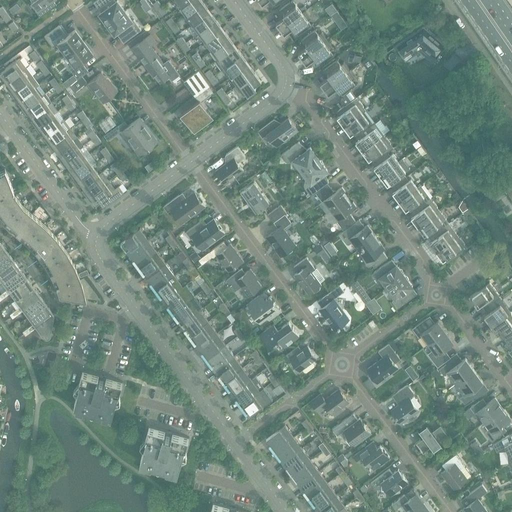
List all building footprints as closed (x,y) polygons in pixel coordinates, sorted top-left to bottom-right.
[(29,0),(36,9),(34,11),(39,17),(56,5),(52,0),(29,0)] [(116,0),(115,1),(114,0),(96,0),(94,2),(101,11),(99,13),(107,23),(125,10),(117,0),(116,0)] [(157,0),(152,4),(157,9),(162,6),(157,0)] [(187,0),(179,6),(186,15),(203,2),(202,0),(187,0)] [(276,23),(280,28),(302,12),(293,0),(291,0),(279,9),(284,17),(276,23)] [(13,12),(21,6),(17,2),(9,7),(13,12)] [(186,15),(192,24),(210,11),(203,2),(186,15)] [(162,6),(157,9),(157,10),(157,9),(162,15),(167,12),(163,6),(162,6)] [(132,20),(125,10),(107,23),(115,34),(116,32),(123,42),(141,29),(134,19),(132,20)] [(305,10),(302,12),(280,28),(284,34),(293,28),(298,35),(312,25),(308,20),(311,18),(305,10)] [(192,24),(199,32),(216,19),(210,11),(192,24)] [(337,11),(331,15),(334,20),(340,16),(337,11)] [(10,19),(6,13),(1,16),(5,23),(10,19)] [(166,21),(170,26),(175,23),(171,17),(166,21)] [(199,32),(205,41),(223,28),(216,19),(199,32)] [(18,28),(12,21),(8,25),(13,32),(18,28)] [(180,29),(175,23),(170,26),(175,33),(180,29)] [(57,43),(65,54),(83,41),(74,30),(66,36),(59,25),(44,36),(52,47),(57,43)] [(423,26),(395,46),(402,57),(420,45),(424,48),(421,52),(433,61),(436,57),(444,46),(433,37),(436,35),(432,29),(429,31),(423,26)] [(205,41),(211,50),(229,37),(223,28),(205,41)] [(298,53),(302,58),(327,40),(322,32),(318,34),(315,29),(301,39),(306,47),(298,53)] [(150,35),(132,48),(150,73),(152,71),(160,82),(168,76),(171,81),(180,75),(169,59),(166,61),(163,63),(150,46),(155,42),(150,35)] [(176,40),(180,46),(186,42),(181,36),(176,40)] [(211,50),(218,58),(236,45),(229,37),(211,50)] [(333,48),(327,40),(302,58),(306,64),(315,58),(320,65),(334,55),(330,50),(333,48)] [(91,52),(83,41),(65,54),(73,65),(68,69),(74,76),(85,68),(80,61),(91,52)] [(190,48),(186,42),(180,46),(185,52),(190,48)] [(220,71),(225,68),(224,67),(242,54),(236,45),(218,58),(218,59),(213,63),(220,71)] [(34,60),(39,57),(33,50),(28,53),(34,60)] [(192,55),(196,61),(201,57),(197,52),(192,55)] [(224,67),(225,68),(231,76),(248,63),(242,54),(224,67)] [(375,65),(369,56),(362,61),(368,70),(375,65)] [(206,64),(201,57),(196,61),(201,67),(206,64)] [(0,67),(0,79),(3,83),(24,67),(18,58),(4,68),(3,66),(0,67)] [(320,83),(324,88),(350,70),(344,62),(340,64),(337,59),(323,69),(328,77),(320,83)] [(36,64),(40,69),(45,66),(41,60),(36,64)] [(231,76),(237,84),(237,85),(255,71),(248,63),(231,76)] [(26,66),(24,67),(3,83),(9,92),(32,75),(26,66)] [(50,72),(45,66),(40,69),(45,76),(50,72)] [(85,68),(74,76),(77,79),(81,76),(88,71),(85,68)] [(204,73),(209,79),(214,75),(209,69),(204,73)] [(195,96),(198,101),(180,114),(192,130),(212,116),(201,102),(214,92),(209,86),(210,86),(199,70),(184,81),(195,96)] [(355,78),(350,70),(324,88),(328,94),(337,88),(342,95),(356,85),(352,80),(355,78)] [(261,80),(255,71),(237,85),(237,84),(232,88),(239,97),(247,91),(248,93),(256,87),(255,85),(261,80)] [(102,103),(116,91),(110,83),(108,84),(100,74),(87,85),(102,103)] [(38,84),(32,75),(9,92),(15,101),(37,84),(38,84)] [(219,81),(214,75),(209,79),(214,85),(219,81)] [(49,81),(53,87),(57,83),(53,77),(49,81)] [(86,83),(81,77),(68,87),(73,93),(86,83)] [(62,90),(57,83),(53,87),(58,93),(62,90)] [(15,101),(22,109),(44,93),(37,84),(15,101)] [(216,91),(221,97),(226,93),(221,87),(216,91)] [(22,109),(28,118),(47,104),(50,102),(44,93),(22,109)] [(231,100),(226,93),(221,97),(226,104),(231,100)] [(61,99),(65,104),(70,100),(66,95),(61,99)] [(346,95),(341,99),(345,105),(350,101),(346,95)] [(337,116),(344,125),(362,112),(366,110),(356,97),(336,111),(339,115),(337,116)] [(75,107),(70,100),(65,104),(70,111),(75,107)] [(50,102),(47,104),(28,118),(34,127),(57,110),(50,102)] [(63,119),(57,110),(34,127),(41,135),(63,119)] [(76,114),(80,120),(85,116),(81,110),(76,114)] [(352,133),(355,136),(369,126),(366,122),(369,121),(362,112),(344,125),(350,134),(352,133)] [(90,123),(85,116),(80,120),(85,126),(90,123)] [(105,133),(115,125),(109,116),(98,125),(105,133)] [(121,131),(126,137),(128,136),(135,146),(133,148),(138,154),(156,141),(139,117),(121,131)] [(273,119),(257,131),(262,137),(268,133),(276,145),(297,130),(288,117),(278,125),(273,119)] [(47,144),(66,131),(69,128),(63,119),(41,135),(47,144)] [(374,122),(369,126),(355,136),(358,140),(355,141),(362,150),(384,134),(388,131),(379,120),(375,123),(374,122)] [(69,128),(66,131),(47,144),(54,153),(76,137),(69,128)] [(87,133),(91,139),(96,135),(92,130),(87,133)] [(393,147),(384,134),(362,150),(369,159),(371,158),(374,161),(387,151),(388,151),(393,147)] [(101,142),(96,135),(91,139),(96,146),(101,142)] [(82,145),(76,137),(54,153),(60,161),(79,148),(79,147),(82,145)] [(294,159),(302,171),(319,158),(318,156),(317,155),(314,152),(310,147),(305,150),(299,141),(280,155),(284,159),(285,161),(287,161),(289,162),(290,161),(292,161),(294,159)] [(220,176),(225,183),(243,170),(237,162),(245,156),(237,145),(225,154),(229,160),(215,170),(220,176)] [(100,151),(104,156),(109,152),(105,147),(100,151)] [(60,161),(66,170),(85,156),(79,148),(60,161)] [(390,155),(388,151),(387,151),(374,161),(376,165),(374,167),(381,176),(399,162),(392,153),(390,155)] [(114,159),(109,152),(104,156),(109,163),(114,159)] [(66,170),(73,179),(92,165),(85,156),(66,170)] [(315,191),(327,182),(322,175),(327,171),(323,165),(322,161),(321,160),(319,158),(302,171),(308,179),(306,180),(305,181),(304,183),(304,185),(304,186),(305,188),(310,195),(315,191)] [(399,162),(381,176),(387,184),(389,183),(392,186),(406,176),(403,173),(409,168),(403,159),(399,162)] [(151,161),(144,166),(148,171),(154,166),(151,161)] [(112,167),(117,174),(122,170),(117,164),(112,167)] [(73,179),(79,188),(98,174),(92,165),(73,179)] [(0,212),(6,220),(16,229),(14,232),(19,236),(21,233),(29,240),(36,248),(34,250),(38,254),(40,252),(47,261),(52,270),(49,272),(51,277),(55,276),(59,286),(56,287),(58,293),(60,292),(63,291),(64,295),(95,299),(97,295),(83,277),(79,278),(73,263),(65,249),(55,236),(44,224),(31,214),(22,205),(14,195),(14,196),(13,192),(14,191),(5,168),(4,168),(5,170),(0,172),(0,212)] [(127,177),(122,170),(117,174),(122,181),(127,177)] [(265,170),(260,174),(267,183),(272,180),(265,170)] [(101,171),(98,174),(79,188),(85,196),(108,180),(101,171)] [(409,180),(406,176),(392,186),(395,190),(392,192),(399,201),(417,187),(411,178),(409,180)] [(114,189),(108,180),(85,196),(89,202),(92,200),(95,204),(100,200),(101,201),(106,198),(109,201),(122,192),(118,186),(114,189)] [(511,180),(503,187),(511,198),(511,180)] [(334,192),(327,182),(315,191),(322,201),(324,200),(331,209),(347,197),(343,192),(345,191),(342,186),(334,192)] [(256,213),(268,204),(253,183),(240,192),(256,213)] [(495,183),(483,191),(486,195),(488,198),(500,190),(497,186),(495,183)] [(421,184),(417,187),(399,201),(406,210),(408,208),(411,211),(430,197),(421,184)] [(171,209),(181,222),(204,205),(201,201),(202,200),(202,199),(200,195),(198,195),(197,196),(194,192),(183,200),(179,195),(163,206),(167,212),(171,209)] [(351,203),(347,197),(331,209),(338,218),(336,220),(343,230),(356,221),(348,211),(356,206),(353,201),(351,203)] [(411,217),(418,226),(439,210),(430,197),(411,211),(413,215),(411,217)] [(462,200),(459,206),(462,212),(468,208),(462,200)] [(268,214),(274,222),(285,214),(286,212),(280,204),(268,214)] [(294,210),(289,213),(294,220),(299,216),(294,210)] [(426,233),(429,237),(449,222),(439,210),(418,226),(424,235),(426,233)] [(158,219),(154,213),(150,216),(154,222),(158,219)] [(291,248),(295,244),(283,228),(291,222),(285,214),(274,222),(278,227),(267,235),(275,246),(274,247),(280,255),(285,252),(287,254),(292,250),(291,248)] [(202,249),(224,233),(214,218),(204,225),(200,221),(186,231),(191,238),(193,236),(202,249)] [(352,241),(358,249),(376,236),(367,224),(365,226),(359,218),(356,221),(343,230),(342,231),(346,236),(344,237),(343,239),(346,244),(349,244),(352,241)] [(429,242),(436,251),(458,235),(449,222),(429,237),(432,240),(429,242)] [(125,246),(130,253),(149,240),(140,228),(120,242),(124,247),(125,246)] [(165,238),(168,243),(173,240),(169,234),(165,238)] [(467,248),(458,235),(436,251),(443,260),(445,258),(448,262),(467,248)] [(384,248),(376,236),(358,249),(364,257),(362,258),(369,267),(373,265),(374,267),(387,257),(382,249),(384,248)] [(134,261),(138,266),(157,251),(149,240),(130,253),(135,260),(134,261)] [(177,245),(173,240),(168,243),(173,248),(177,245)] [(229,270),(242,260),(230,244),(227,246),(223,241),(209,252),(213,257),(217,254),(229,270)] [(324,244),(332,255),(337,251),(329,241),(324,244)] [(320,244),(314,249),(319,256),(321,254),(326,251),(320,244)] [(0,256),(0,269),(13,260),(7,251),(0,256)] [(142,269),(147,276),(165,263),(157,251),(138,266),(141,270),(142,269)] [(196,251),(190,256),(195,262),(201,257),(196,251)] [(324,279),(316,268),(315,269),(306,257),(293,266),(298,272),(294,274),(308,293),(313,289),(314,291),(316,291),(320,289),(320,286),(319,285),(321,283),(320,282),(324,279)] [(181,261),(185,266),(189,263),(186,258),(181,261)] [(0,279),(2,282),(20,269),(13,260),(0,269),(0,279)] [(382,279),(388,287),(404,275),(403,274),(403,272),(402,270),(400,269),(396,264),(393,266),(389,260),(371,273),(376,280),(378,279),(382,279)] [(151,284),(155,289),(174,274),(165,263),(147,276),(152,283),(151,284)] [(193,268),(189,263),(185,266),(189,271),(193,268)] [(248,295),(261,285),(254,276),(255,275),(250,269),(245,272),(241,268),(226,279),(234,291),(241,286),(248,295)] [(2,282),(7,289),(8,290),(26,277),(20,269),(2,282)] [(159,292),(164,299),(183,286),(174,274),(155,289),(158,293),(159,292)] [(405,276),(404,275),(388,287),(394,295),(393,299),(391,300),(397,308),(414,295),(409,288),(412,286),(408,280),(408,279),(407,277),(405,276)] [(10,292),(15,299),(32,286),(26,277),(8,290),(7,289),(2,292),(4,296),(10,292)] [(347,278),(339,284),(343,289),(351,283),(347,278)] [(198,284),(202,289),(207,286),(203,281),(198,284)] [(500,297),(494,289),(489,282),(470,296),(477,306),(481,304),(484,308),(497,299),(500,297)] [(186,283),(183,286),(164,299),(170,307),(169,307),(172,312),(194,295),(186,283)] [(334,299),(344,291),(343,289),(339,284),(317,300),(321,307),(320,308),(326,317),(327,316),(335,328),(348,318),(334,299)] [(15,299),(20,306),(21,308),(39,295),(32,286),(15,299)] [(210,291),(207,286),(202,289),(206,294),(210,291)] [(357,291),(353,294),(358,301),(355,303),(355,307),(357,309),(361,310),(363,308),(365,302),(357,291)] [(20,306),(14,310),(17,313),(22,310),(28,316),(45,303),(39,295),(21,308),(20,306)] [(203,307),(194,295),(172,312),(175,316),(176,316),(181,323),(200,309),(203,307)] [(259,295),(248,303),(260,321),(261,320),(265,326),(271,321),(269,318),(271,317),(277,313),(281,310),(270,295),(263,301),(259,295)] [(371,299),(366,303),(373,313),(382,307),(374,297),(371,299)] [(484,315),(491,325),(511,311),(506,304),(502,306),(497,299),(484,308),(487,313),(484,315)] [(28,316),(33,323),(34,325),(52,312),(45,303),(28,316)] [(230,313),(226,307),(222,310),(226,316),(230,313)] [(186,330),(189,335),(208,321),(200,309),(181,323),(187,330),(186,330)] [(502,333),(505,337),(511,332),(511,314),(511,311),(491,325),(495,330),(497,336),(502,333)] [(53,314),(52,312),(34,325),(33,323),(27,327),(30,331),(35,327),(42,336),(44,337),(46,338),(48,336),(49,334),(53,314)] [(423,335),(429,343),(445,331),(438,320),(432,325),(427,317),(412,328),(419,338),(423,335)] [(376,325),(372,320),(368,323),(372,328),(376,325)] [(193,339),(199,346),(217,332),(208,321),(189,335),(192,339),(193,339)] [(263,331),(259,334),(269,347),(279,339),(284,346),(299,334),(293,326),(292,326),(289,321),(278,329),(273,324),(263,331)] [(233,330),(237,335),(241,332),(237,327),(233,330)] [(453,341),(445,331),(429,343),(433,349),(428,353),(435,363),(445,356),(441,351),(453,341)] [(203,354),(206,358),(225,344),(217,332),(199,346),(204,353),(203,354)] [(245,338),(241,332),(237,335),(240,341),(245,338)] [(393,340),(389,343),(394,351),(398,348),(393,340)] [(394,363),(400,359),(394,351),(389,343),(378,351),(383,357),(367,368),(373,376),(374,375),(378,381),(397,367),(394,363)] [(210,362),(216,369),(234,355),(225,344),(206,358),(209,363),(210,362)] [(314,364),(311,360),(316,357),(307,346),(299,352),(295,347),(286,354),(290,359),(291,358),(299,369),(301,368),(304,372),(306,372),(314,366),(314,364)] [(250,354),(254,359),(258,356),(254,350),(250,354)] [(447,372),(455,383),(474,369),(465,358),(462,360),(456,352),(444,361),(446,363),(439,368),(443,374),(447,372)] [(220,377),(223,381),(242,367),(234,355),(216,369),(221,376),(220,377)] [(262,361),(258,356),(254,359),(258,364),(262,361)] [(410,364),(405,369),(413,380),(419,376),(410,364)] [(227,385),(233,392),(251,379),(242,367),(223,381),(227,386),(227,385)] [(483,381),(474,369),(455,383),(464,394),(460,397),(464,403),(471,398),(473,400),(485,391),(479,383),(483,381)] [(119,394),(123,382),(82,370),(79,382),(80,383),(74,406),(112,416),(118,393),(119,394)] [(268,376),(271,381),(276,378),(272,373),(268,376)] [(280,384),(276,378),(271,381),(275,387),(280,384)] [(237,400),(240,404),(260,390),(251,379),(233,392),(238,399),(237,400)] [(413,395),(413,393),(407,384),(393,394),(400,403),(392,409),(401,422),(418,410),(409,398),(413,395)] [(264,387),(260,390),(240,404),(244,409),(245,408),(250,416),(272,399),(264,387)] [(332,413),(348,401),(339,388),(325,399),(320,393),(310,401),(318,411),(324,406),(327,407),(332,413)] [(480,415),(485,421),(502,408),(495,398),(483,406),(479,400),(464,412),(468,418),(473,415),(475,418),(480,415)] [(510,418),(502,408),(485,421),(489,427),(485,432),(492,441),(503,432),(499,427),(510,418)] [(364,423),(363,423),(359,418),(358,419),(353,412),(332,428),(337,435),(345,428),(349,434),(348,434),(349,436),(347,437),(346,440),(350,445),(353,445),(371,432),(364,423)] [(301,422),(305,427),(309,424),(305,419),(301,422)] [(439,440),(447,434),(440,425),(432,431),(426,423),(418,429),(424,436),(416,442),(423,452),(431,446),(434,450),(442,445),(439,440)] [(270,445),(274,450),(293,436),(284,424),(266,437),(271,445),(270,445)] [(186,449),(189,437),(149,426),(145,438),(146,438),(140,461),(178,472),(185,449),(186,449)] [(511,432),(493,444),(497,452),(499,451),(507,450),(508,462),(509,462),(511,460),(511,432)] [(278,454),(283,461),(302,447),(293,436),(274,450),(277,454),(278,454)] [(385,460),(389,457),(380,445),(377,447),(373,441),(354,455),(360,462),(364,459),(372,470),(378,465),(381,466),(385,463),(385,460)] [(317,446),(321,451),(325,448),(321,443),(317,446)] [(288,469),(291,473),(310,459),(302,447),(283,461),(289,468),(288,469)] [(342,453),(337,457),(341,462),(346,458),(342,453)] [(471,475),(464,466),(455,454),(442,464),(446,469),(441,473),(446,479),(447,479),(454,488),(471,475)] [(295,477),(301,484),(319,471),(310,459),(291,473),(294,478),(295,477)] [(334,469),(338,475),(342,471),(338,466),(334,469)] [(399,488),(408,482),(403,476),(403,473),(401,472),(398,469),(392,473),(389,468),(370,482),(374,487),(381,482),(391,494),(395,491),(396,491),(397,490),(399,490),(399,488)] [(305,492),(308,496),(327,482),(319,471),(301,484),(306,491),(305,492)] [(312,500),(318,507),(336,494),(327,482),(308,496),(311,501),(312,500)] [(487,511),(477,498),(487,491),(482,484),(469,493),(474,500),(464,507),(467,511),(487,511)] [(351,492),(355,498),(359,495),(355,489),(351,492)] [(335,511),(344,505),(336,494),(318,507),(321,511),(335,511)] [(407,511),(428,511),(430,511),(423,503),(422,504),(419,501),(420,500),(415,494),(408,499),(404,494),(391,503),(395,509),(402,504),(407,511)] [(246,511),(213,503),(210,511),(246,511)]
